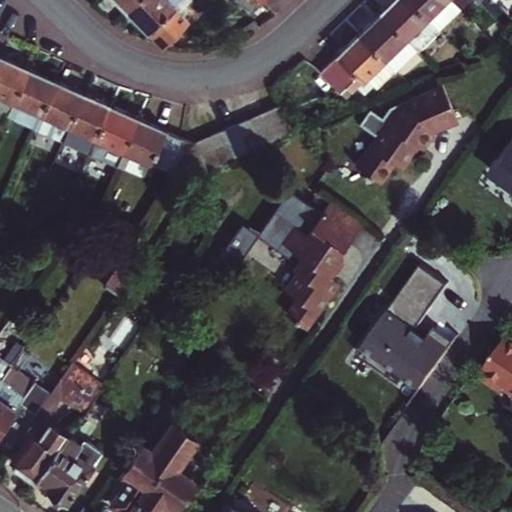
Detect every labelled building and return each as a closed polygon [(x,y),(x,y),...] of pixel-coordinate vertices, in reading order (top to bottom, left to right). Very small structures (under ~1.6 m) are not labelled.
[(117,0),(128,11),(139,0),(117,0)] [(163,45),(165,46),(190,21),(177,8),(184,0),(139,0),(128,11),(163,45)] [(237,0),(250,13),(262,2),(259,0),(237,0)] [(411,0),(393,0),(381,12),(420,51),(441,30),(439,28),(411,0)] [(454,0),(411,0),(439,28),(456,12),(458,14),(463,9),(454,0)] [(454,0),(463,9),(468,4),(464,0),(454,0)] [(381,12),(360,32),(398,71),(420,51),(381,12)] [(321,70),(344,93),(349,88),(353,93),(369,77),(380,88),(398,71),(360,32),(321,70)] [(0,111),(8,115),(29,67),(1,54),(0,56),(0,95),(6,98),(0,110),(0,111)] [(58,79),(29,67),(8,115),(15,118),(21,104),(42,114),(52,93),(58,79)] [(63,139),(85,92),(58,79),(52,93),(42,114),(36,127),(63,139)] [(374,103),(364,117),(382,130),(359,162),(366,167),(368,173),(374,172),(381,178),(396,157),(404,163),(419,141),(422,144),(434,127),(462,116),(447,81),(396,103),(389,113),(374,103)] [(112,104),(85,92),(63,139),(70,143),(76,128),(96,138),(112,104)] [(21,104),(15,118),(36,127),(42,114),(21,104)] [(139,116),(112,104),(96,138),(117,147),(110,161),(117,164),(139,116)] [(278,104),(264,111),(277,138),(291,132),(278,104)] [(277,138),(264,111),(251,117),(264,144),(274,139),(277,138)] [(124,167),(130,153),(167,169),(181,135),(139,116),(117,164),(124,167)] [(251,117),(238,123),(251,150),(264,144),(251,117)] [(238,123),(224,129),(236,156),(251,150),(238,123)] [(224,129),(210,135),(223,161),(236,156),(224,129)] [(181,135),(167,169),(198,183),(208,168),(196,142),(181,135)] [(223,161),(210,135),(196,142),(208,168),(223,161)] [(511,144),(492,172),(511,186),(511,144)] [(299,267),(286,284),(297,292),(283,312),(306,329),(343,278),(335,272),(346,257),(341,253),(365,220),(333,197),(310,230),(293,218),(280,235),(304,252),(295,264),(299,267)] [(124,217),(115,231),(130,243),(140,230),(140,229),(124,217)] [(0,247),(9,251),(12,250),(18,237),(0,229),(0,247)] [(135,267),(123,258),(105,283),(118,292),(135,267)] [(406,374),(423,386),(456,339),(436,325),(426,340),(415,331),(450,282),(422,262),(362,347),(379,359),(376,363),(401,381),(406,374)] [(0,382),(4,376),(12,365),(34,333),(27,328),(5,357),(0,364),(0,382)] [(511,341),(505,337),(477,378),(497,393),(500,388),(511,396),(511,341)] [(4,376),(0,382),(0,429),(26,393),(10,382),(19,370),(12,365),(4,376)] [(35,381),(19,370),(10,382),(26,393),(35,381)] [(100,390),(85,412),(95,419),(110,397),(100,390)] [(38,476),(68,432),(50,419),(39,435),(33,431),(14,459),(38,476)] [(132,473),(113,499),(131,511),(156,511),(167,498),(176,504),(194,480),(175,466),(194,440),(170,423),(151,450),(144,445),(127,469),(132,473)] [(82,476),(86,479),(95,466),(92,463),(102,448),(85,436),(82,441),(68,432),(38,476),(67,497),(82,476)] [(511,492),(502,486),(496,496),(511,507),(511,506),(511,492)] [(242,511),(229,502),(222,511),(242,511)]
